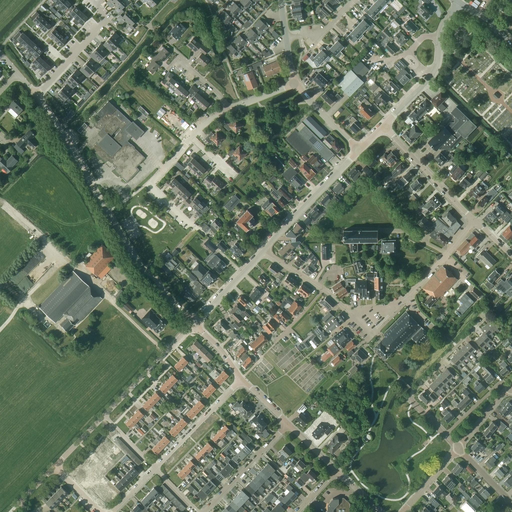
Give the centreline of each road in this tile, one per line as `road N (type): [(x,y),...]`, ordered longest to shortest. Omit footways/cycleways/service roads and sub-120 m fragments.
road 1 (residential): [(194,323),(141,270),(36,96)]
road 2 (residential): [(457,447),(410,395),(486,316)]
road 3 (residential): [(353,317),(368,319),(399,303),(474,221)]
road 4 (residential): [(383,125),(436,66),(441,27),(459,2)]
road 5 (residential): [(262,251),(358,151)]
road 6 (residential): [(202,234),(149,185),(190,137)]
road 7 (residential): [(474,221),(383,125)]
road 8 (residential): [(104,415),(194,323)]
road 9 (residential): [(155,467),(241,379)]
road 10 (residential): [(203,511),(287,424)]
road 11 (residential): [(36,96),(100,26),(101,0)]
